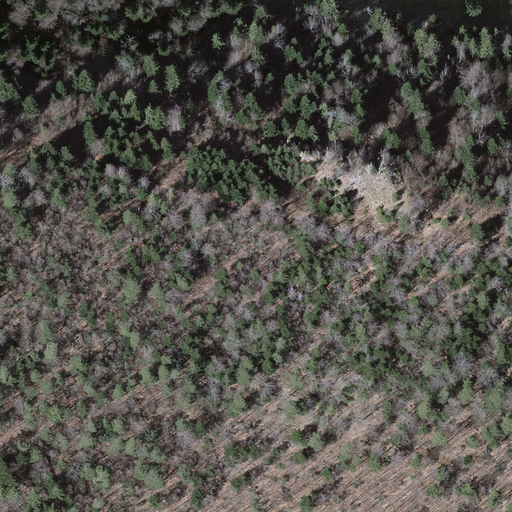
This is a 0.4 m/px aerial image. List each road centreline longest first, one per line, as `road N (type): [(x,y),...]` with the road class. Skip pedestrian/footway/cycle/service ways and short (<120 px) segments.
road 1 (track): [(0,162),(38,152),(104,160),(132,177),(281,219),(511,258)]
road 2 (track): [(0,442),(139,418),(285,424),(458,469),(511,498)]
